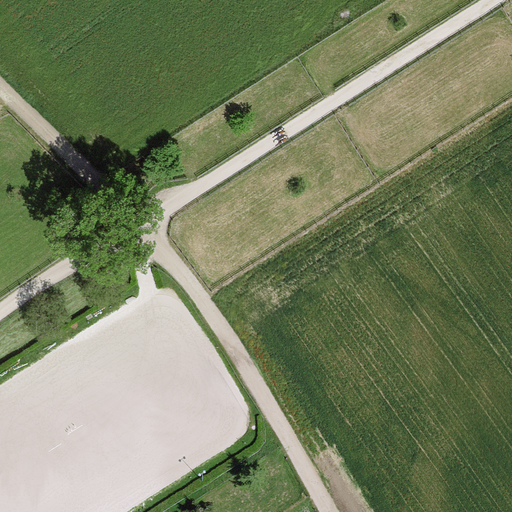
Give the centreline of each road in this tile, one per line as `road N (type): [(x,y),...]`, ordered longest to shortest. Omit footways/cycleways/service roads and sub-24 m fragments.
road 1 (track): [(0,85),(145,223),(492,0)]
road 2 (track): [(328,511),(205,300),(145,223),(0,312)]
